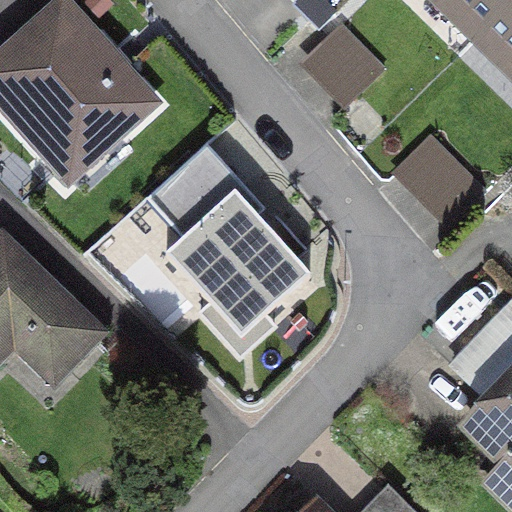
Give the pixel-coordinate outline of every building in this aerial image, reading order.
[(511,1),(511,0),(439,0),(477,37),(511,1)] [(511,1),(477,37),(511,70),(511,1)] [(149,107),(60,8),(0,62),(0,110),(56,173),(106,127),(116,138),(149,107)] [(381,70),(342,32),(304,70),(343,108),(381,70)] [(479,189),(434,144),(396,180),(441,226),(479,189)] [(171,262),(240,338),(303,281),(234,205),(171,262)] [(98,339),(0,244),(0,360),(23,337),(62,375),(98,339)] [(511,362),(511,336),(500,325),(444,380),(469,405),(511,362)] [(511,387),(470,431),(511,472),(511,387)]
